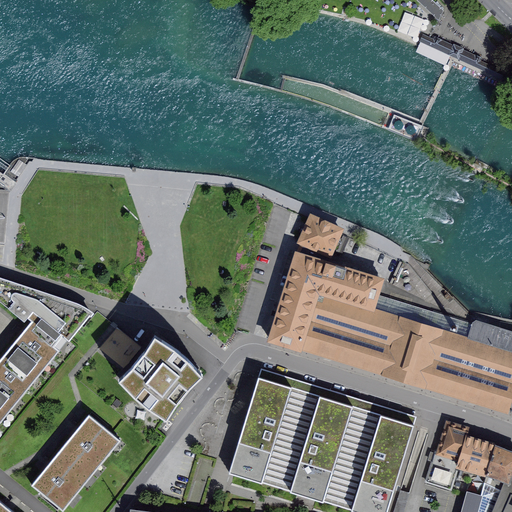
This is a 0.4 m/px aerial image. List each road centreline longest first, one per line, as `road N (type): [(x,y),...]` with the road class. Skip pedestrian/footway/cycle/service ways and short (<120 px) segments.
road 1 (residential): [(511,431),(257,350),(231,362)]
road 2 (residential): [(231,362),(191,329),(0,269)]
road 3 (residential): [(231,362),(116,511)]
